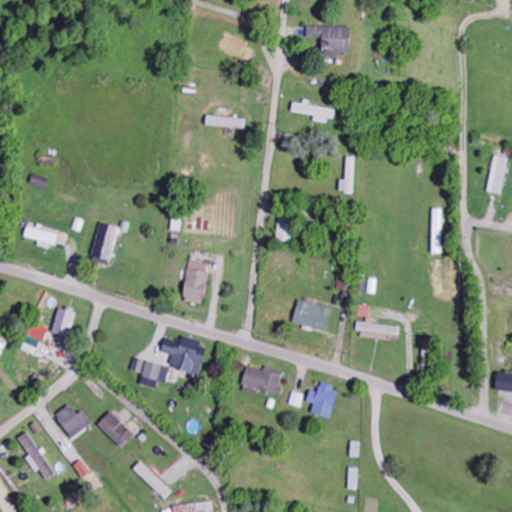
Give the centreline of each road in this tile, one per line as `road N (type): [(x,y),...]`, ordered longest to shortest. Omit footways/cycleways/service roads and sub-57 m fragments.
road 1 (residential): [(0,270),(511,430)]
road 2 (residential): [(479,419),(487,362),(463,199),(462,25)]
road 3 (residential): [(248,345),(286,0)]
road 4 (residential): [(225,511),(201,466),(80,365)]
road 5 (residential): [(103,301),(80,365),(0,434)]
